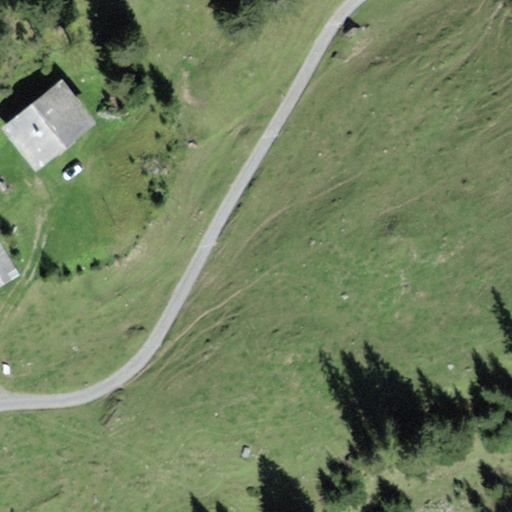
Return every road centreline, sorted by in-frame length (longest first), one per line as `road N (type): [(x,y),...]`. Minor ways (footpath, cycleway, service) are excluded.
road 1 (track): [(353,0),(315,47),(133,367),(70,401),(0,403)]
road 2 (track): [(48,202),(42,248),(0,316)]
